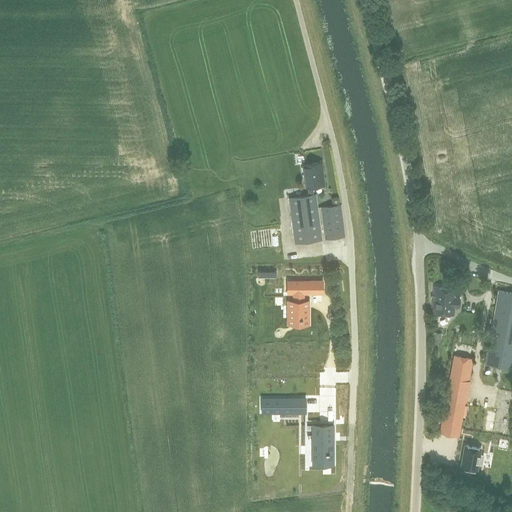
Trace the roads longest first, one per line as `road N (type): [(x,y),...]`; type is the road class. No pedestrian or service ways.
road 1 (unclassified): [(415,511),(417,247)]
road 2 (unclassified): [(417,247),(399,125),(366,0)]
road 3 (unclassified): [(329,128),(295,0)]
